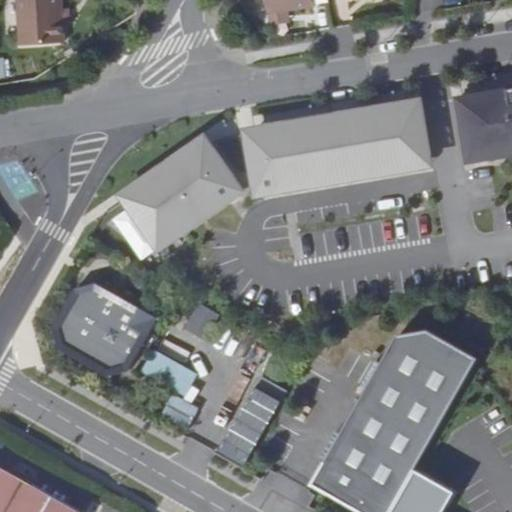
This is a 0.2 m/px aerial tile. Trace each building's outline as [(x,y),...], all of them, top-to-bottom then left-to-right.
[(66,39),(63,0),(18,0),(22,42),(61,39),(66,39)] [(318,0),(271,0),(275,14),(319,6),(318,0)] [(511,89),(459,98),(470,162),(511,154),(511,89)] [(429,177),(418,101),(223,136),(234,210),(429,177)] [(184,151),(108,220),(151,262),(223,199),(184,151)] [(76,286),(54,326),(59,346),(108,374),(129,369),(159,317),(97,280),(76,286)] [(197,302),(184,329),(204,337),(216,311),(197,302)] [(399,335),(328,461),(333,464),(320,487),(364,511),(393,511),(418,469),(481,357),(430,328),(399,335)] [(175,390),(187,366),(152,349),(140,373),(175,390)] [(259,375),(220,451),(246,464),(285,388),(259,375)] [(162,414),(189,425),(197,405),(171,394),(162,414)] [(333,464),(328,461),(315,483),(320,487),(333,464)] [(0,495),(14,504),(25,484),(0,469),(0,495)] [(393,511),(445,511),(458,491),(418,469),(393,511)] [(14,504),(0,495),(0,511),(71,511),(72,511),(25,484),(14,504)]
